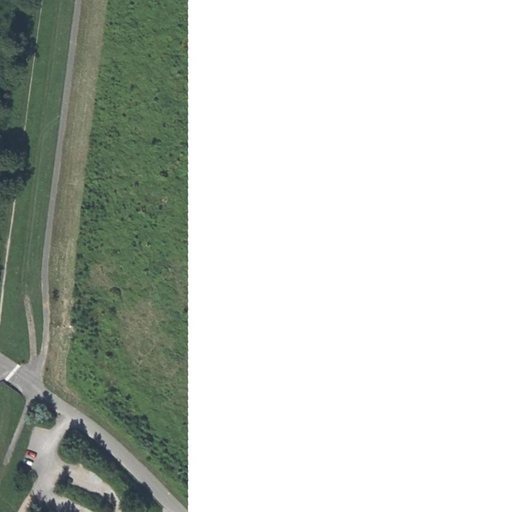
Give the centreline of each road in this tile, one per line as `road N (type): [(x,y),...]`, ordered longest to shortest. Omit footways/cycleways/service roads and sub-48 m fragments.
road 1 (track): [(78,0),(44,264),(42,359),(30,387)]
road 2 (track): [(0,300),(39,0)]
road 3 (unclassified): [(179,511),(102,434),(0,364)]
